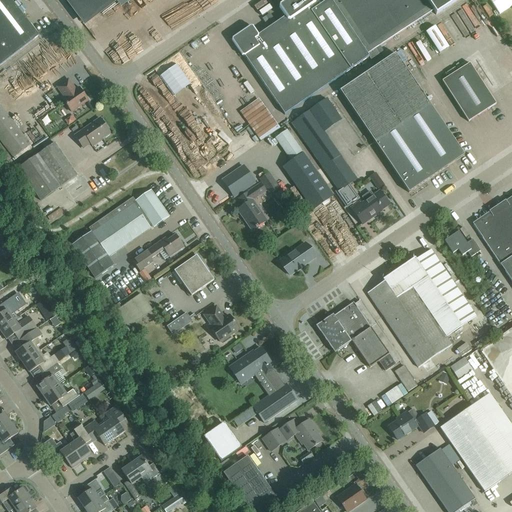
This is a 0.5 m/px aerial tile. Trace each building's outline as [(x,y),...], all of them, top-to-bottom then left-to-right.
[(0,0),(0,65),(39,36),(10,0),(0,0)] [(66,0),(84,23),(113,0),(116,0),(121,6),(128,0),(66,0)] [(286,17),(272,26),(318,92),(369,57),(370,60),(379,54),(376,49),(433,12),(435,16),(458,0),(290,0),(280,8),(286,17)] [(511,0),(489,0),(499,15),(511,6),(511,0)] [(39,18),(35,21),(39,28),(44,26),(39,18)] [(456,41),(451,31),(449,32),(443,20),(434,25),(444,46),(456,41)] [(285,115),(318,92),(272,26),(257,36),(251,27),(233,40),(285,115)] [(409,193),(464,156),(430,105),(395,54),(340,91),(375,143),(409,193)] [(51,75),(65,65),(58,55),(44,66),(51,75)] [(468,122),(496,104),(470,64),(442,82),(468,122)] [(172,81),(181,74),(175,67),(166,74),(172,81)] [(256,143),(275,131),(244,79),(235,85),(232,79),(221,86),(256,143)] [(76,91),(68,80),(58,88),(65,98),(62,100),(71,112),(88,101),(79,89),(76,91)] [(346,209),(360,199),(350,185),(357,180),(324,133),(342,120),(326,99),(292,123),(298,132),(338,190),(335,192),(346,209)] [(188,114),(198,109),(196,105),(186,109),(188,114)] [(0,140),(14,158),(30,146),(0,107),(0,140)] [(202,121),(206,128),(211,125),(207,118),(202,121)] [(92,147),(99,142),(98,141),(110,133),(100,119),(82,132),(75,137),(82,148),(90,143),(92,147)] [(313,211),(327,200),(333,196),(303,154),(287,130),(275,139),(291,163),(283,168),(313,211)] [(41,201),(42,200),(77,176),(54,144),(18,169),(41,201)] [(234,197),(255,183),(243,166),(223,181),(234,197)] [(271,194),(279,189),(269,174),(260,179),(271,194)] [(256,229),(258,228),(266,222),(252,201),(266,192),(261,184),(238,200),(243,207),(238,210),(252,231),(256,229)] [(169,217),(158,200),(151,191),(136,201),(133,198),(89,228),(91,232),(71,246),(95,280),(115,266),(109,258),(124,247),(150,229),(150,227),(151,226),(153,228),(169,217)] [(283,196),(280,191),(275,195),(278,200),(283,196)] [(389,205),(380,192),(362,204),(361,201),(351,208),(362,225),(378,214),(377,213),(389,205)] [(511,282),(511,199),(473,225),(511,282)] [(466,244),(459,232),(445,242),(453,254),(458,250),(462,256),(468,253),(471,258),(480,251),(472,240),(466,244)] [(165,238),(132,261),(140,272),(153,263),(151,260),(164,250),(169,258),(184,248),(176,235),(167,241),(165,238)] [(288,260),(281,264),(288,274),(290,276),(310,262),(308,260),(314,256),(306,244),(287,257),(288,260)] [(476,317),(431,250),(416,261),(415,259),(383,280),(385,282),(367,294),(368,294),(418,368),(452,345),(446,337),(476,317)] [(191,296),(214,281),(197,256),(174,272),(191,296)] [(0,330),(18,318),(14,313),(22,308),(14,296),(0,305),(0,313),(1,315),(0,315),(0,330)] [(123,330),(135,322),(138,325),(152,316),(138,296),(112,313),(123,330)] [(39,301),(32,306),(37,312),(44,307),(39,301)] [(366,309),(360,301),(354,305),(353,303),(334,317),(333,315),(316,327),(335,354),(350,343),(369,369),(379,362),(386,371),(401,360),(366,309)] [(225,320),(216,308),(205,316),(213,328),(211,329),(220,342),(222,341),(223,344),(231,339),(229,336),(239,329),(230,316),(225,320)] [(186,314),(178,319),(183,325),(190,320),(195,316),(194,314),(189,318),(186,314)] [(19,341),(37,329),(29,317),(17,325),(14,320),(18,318),(0,330),(6,340),(15,334),(19,341)] [(494,349),(479,360),(511,404),(511,358),(511,356),(511,355),(511,326),(497,338),(490,343),(494,349)] [(22,363),(40,351),(37,346),(41,343),(37,339),(41,336),(37,329),(19,341),(24,348),(16,353),(22,363)] [(473,349),(491,335),(488,331),(470,345),(473,349)] [(61,361),(80,348),(75,341),(56,354),(61,361)] [(270,362),(261,348),(253,354),(252,353),(229,368),(241,385),(254,376),(253,374),(260,369),(265,377),(274,371),(269,364),(270,362)] [(40,375),(57,364),(59,362),(54,356),(51,358),(47,353),(43,356),(40,351),(22,363),(29,373),(36,368),(40,375)] [(458,380),(473,370),(464,358),(450,367),(458,380)] [(44,397),(60,386),(66,382),(59,372),(62,370),(57,364),(40,375),(45,382),(37,387),(44,397)] [(401,366),(391,372),(404,392),(413,386),(401,366)] [(274,371),(265,377),(276,392),(253,407),(264,424),(297,401),(287,386),(285,387),(274,371)] [(397,385),(377,397),(384,408),(403,395),(397,385)] [(60,386),(44,397),(50,407),(59,401),(63,408),(66,406),(80,396),(75,390),(67,395),(60,386)] [(467,390),(463,393),(468,401),(472,399),(467,390)] [(485,493),(511,473),(511,427),(504,416),(489,394),(439,428),(455,450),(485,493)] [(87,402),(82,396),(68,406),(73,412),(87,402)] [(376,400),(372,402),(379,411),(382,408),(376,400)] [(70,411),(66,406),(63,408),(60,410),(63,415),(70,411)] [(104,413),(99,417),(115,439),(124,432),(119,425),(125,420),(116,407),(105,415),(104,413)] [(426,414),(419,419),(413,409),(407,413),(400,417),(401,419),(388,427),(397,441),(417,428),(416,427),(419,425),(421,427),(420,428),(424,434),(434,427),(426,414)] [(0,431),(11,424),(4,414),(0,416),(0,431)] [(289,424),(286,420),(277,425),(279,427),(261,440),(270,453),(286,442),(295,436),(302,445),(303,444),(308,451),(322,441),(314,430),(316,429),(310,420),(299,427),(294,420),(289,424)] [(114,439),(104,425),(99,428),(95,422),(83,430),(92,443),(93,443),(99,438),(105,446),(114,439)] [(11,424),(0,431),(0,455),(14,446),(12,447),(8,441),(18,434),(11,424)] [(70,446),(82,462),(91,455),(86,447),(92,443),(83,430),(79,424),(72,429),(75,432),(70,435),(75,442),(70,446)] [(240,449),(223,424),(204,438),(221,462),(240,449)] [(82,462),(70,446),(65,449),(60,443),(56,446),(51,439),(43,445),(54,462),(60,457),(62,459),(64,458),(72,469),(82,462)] [(460,460),(450,446),(442,452),(440,450),(415,467),(446,511),(456,511),(475,499),(451,466),(460,460)] [(131,464),(141,478),(146,475),(150,480),(160,474),(153,464),(148,467),(141,457),(131,464)] [(250,511),(265,511),(279,503),(248,457),(223,474),(250,511)] [(131,485),(141,478),(131,464),(122,471),(129,481),(124,484),(135,501),(140,497),(131,485)] [(88,492),(78,499),(85,509),(99,500),(98,499),(104,495),(105,495),(101,490),(102,489),(95,480),(85,488),(88,492)] [(346,511),(348,511),(365,501),(355,486),(337,498),(346,511)] [(15,509),(29,499),(25,494),(28,492),(25,487),(21,487),(14,491),(16,494),(12,496),(7,489),(9,488),(9,487),(0,493),(0,505),(8,500),(15,509)] [(99,500),(85,509),(86,511),(111,511),(119,507),(113,499),(109,502),(104,495),(98,499),(99,500)] [(176,507),(184,501),(179,495),(172,500),(176,507)] [(31,511),(36,509),(29,499),(15,509),(11,511),(31,511)] [(121,506),(126,511),(127,511),(133,508),(127,501),(121,506)]
